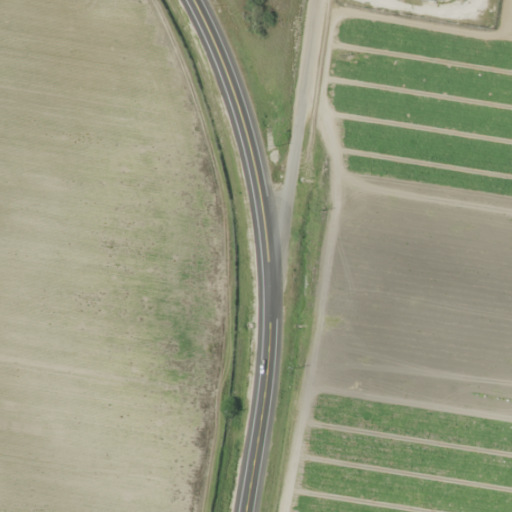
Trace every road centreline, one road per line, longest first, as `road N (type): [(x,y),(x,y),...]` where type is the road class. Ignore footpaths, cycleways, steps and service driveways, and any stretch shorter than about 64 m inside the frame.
road 1 (secondary): [(244,511),(269,291),(257,181),(221,60),(190,0)]
road 2 (residential): [(269,291),(311,0)]
